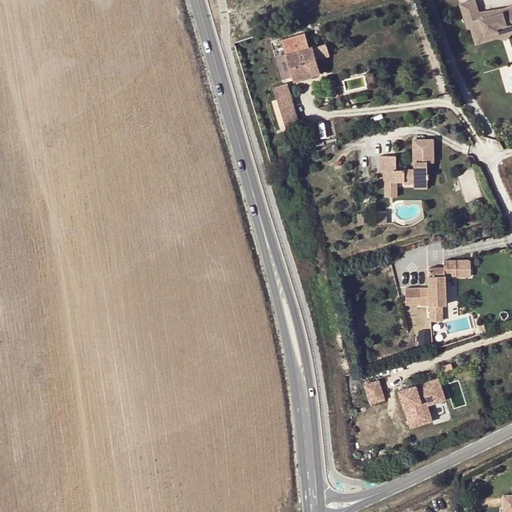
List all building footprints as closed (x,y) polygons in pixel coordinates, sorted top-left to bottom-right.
[(509,30),(511,29),(511,8),(488,16),(488,14),(482,11),(480,10),(476,0),(469,0),(461,3),(469,28),(473,27),(473,26),(476,35),(482,39),(485,34),(505,28),(509,30)] [(511,5),(505,7),(482,11),(488,14),(488,16),(511,8),(511,29),(509,30),(505,28),(485,34),(482,39),(476,35),(473,26),(473,27),(477,43),(499,37),(507,39),(511,33),(511,5)] [(312,46),(286,54),(293,81),(320,72),(312,46)] [(364,75),(367,86),(374,84),(372,73),(364,75)] [(273,84),(280,127),(297,125),(289,81),(273,84)] [(426,161),(434,161),(434,138),(414,138),(415,161),(418,161),(418,168),(415,168),(397,168),(397,154),(381,154),(381,169),(385,169),(388,169),(388,176),(388,180),(397,180),(404,179),(404,181),(414,181),(415,185),(428,186),(428,177),(429,177),(429,172),(428,172),(428,168),(427,168),(426,161)] [(397,195),(397,180),(388,180),(386,180),(386,195),(397,195)] [(376,209),(377,221),(387,221),(386,209),(376,209)] [(429,268),(430,288),(430,297),(430,305),(442,304),(447,304),(445,275),(457,275),(457,260),(445,261),(445,268),(429,268)] [(422,297),(421,288),(406,289),(407,305),(422,304),(422,297)] [(430,288),(421,288),(422,297),(430,297),(430,288)] [(442,304),(430,305),(431,322),(443,320),(442,304)] [(484,322),(478,324),(480,331),(486,329),(484,322)] [(438,379),(430,381),(436,398),(421,403),(425,416),(409,422),(411,429),(433,422),(427,406),(445,400),(438,379)] [(430,381),(399,392),(409,422),(425,416),(421,403),(436,398),(430,381)] [(379,382),(364,387),(370,406),(385,401),(379,382)]
